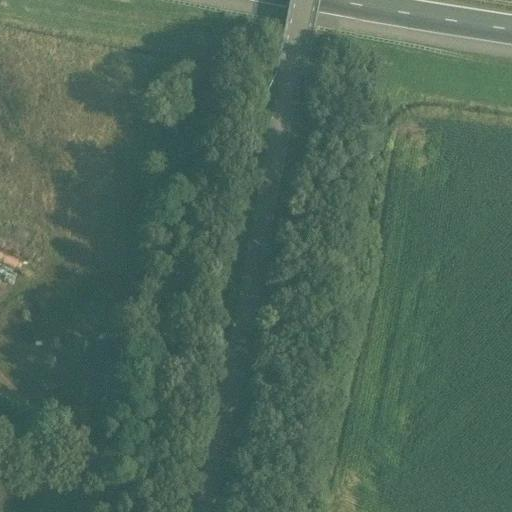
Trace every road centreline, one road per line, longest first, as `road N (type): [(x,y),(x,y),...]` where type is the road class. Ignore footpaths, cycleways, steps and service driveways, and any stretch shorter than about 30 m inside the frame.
road 1 (unclassified): [(204,511),(306,0)]
road 2 (motorway): [(335,0),(511,26)]
